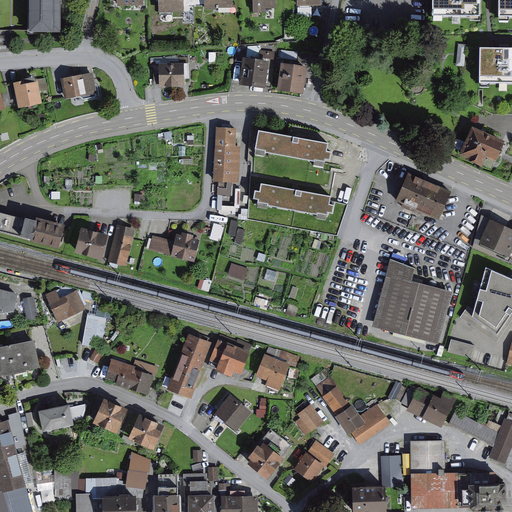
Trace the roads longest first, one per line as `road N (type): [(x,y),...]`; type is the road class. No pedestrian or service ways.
road 1 (residential): [(0,405),(57,386),(100,386),(184,426),(292,511)]
road 2 (primary): [(511,196),(311,111)]
road 3 (primary): [(311,111),(211,104),(129,118)]
road 4 (primary): [(129,118),(75,129),(0,164)]
